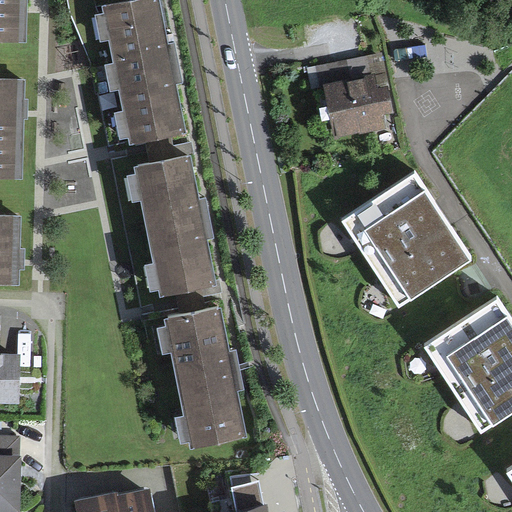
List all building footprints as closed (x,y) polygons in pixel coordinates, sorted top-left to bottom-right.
[(27,0),(0,0),(0,45),(27,46),(27,0)] [(171,0),(113,11),(139,145),(196,134),(171,0)] [(379,75),(328,86),(340,140),(391,129),(379,75)] [(28,83),(0,82),(0,176),(27,177),(28,83)] [(117,95),(119,126),(127,125),(125,94),(117,95)] [(203,158),(140,169),(163,298),(226,287),(203,158)] [(470,257),(413,172),(342,219),(399,304),(470,257)] [(35,217),(0,217),(0,284),(34,284),(35,217)] [(511,408),(511,323),(494,297),(423,345),(480,430),(511,408)] [(260,436),(236,309),(170,321),(195,449),(260,436)] [(36,358),(0,358),(0,404),(37,404),(36,358)] [(31,440),(0,439),(0,510),(31,511),(31,440)] [(155,511),(151,493),(82,508),(82,511),(155,511)]
